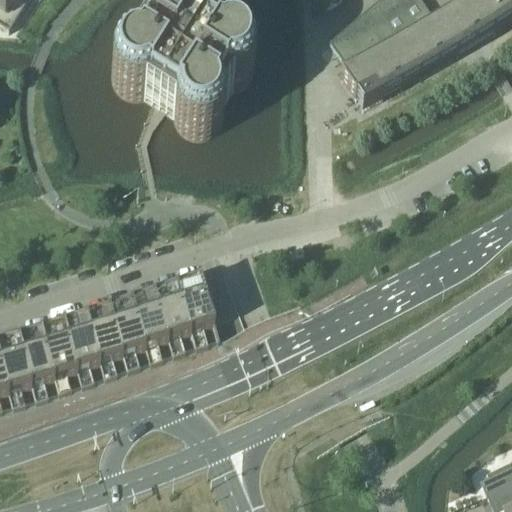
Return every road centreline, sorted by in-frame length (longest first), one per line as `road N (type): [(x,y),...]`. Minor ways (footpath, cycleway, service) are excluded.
road 1 (residential): [(0,319),(357,211),(511,128)]
road 2 (secondary): [(511,229),(318,335),(166,398)]
road 3 (secondary): [(257,431),(511,287)]
road 4 (secondary): [(135,411),(0,456)]
